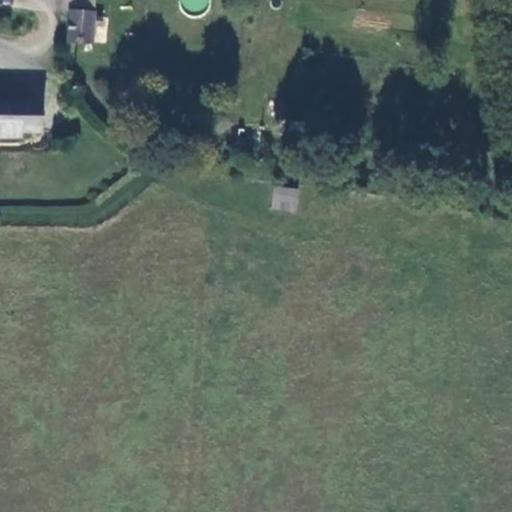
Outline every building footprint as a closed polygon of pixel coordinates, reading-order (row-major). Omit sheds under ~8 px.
[(93,9),(93,0),(61,0),(61,6),(93,9)] [(178,0),(178,1),(197,14),(207,0),(178,0)] [(95,37),(96,10),(73,9),(73,37),(95,37)] [(0,143),(26,144),(26,137),(43,137),(44,107),(0,106),(0,143)] [(296,213),(299,188),(273,186),(271,210),(296,213)]
